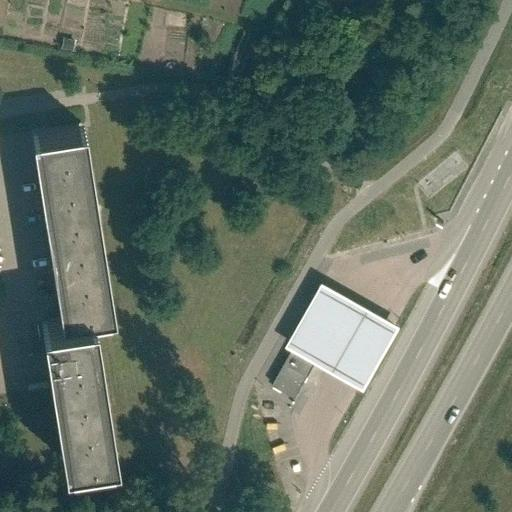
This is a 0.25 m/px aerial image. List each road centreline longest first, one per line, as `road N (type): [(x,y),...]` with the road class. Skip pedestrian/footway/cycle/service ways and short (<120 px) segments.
road 1 (primary): [(511,171),(330,511)]
road 2 (primary): [(390,511),(511,295)]
road 3 (residential): [(0,317),(21,301),(0,181)]
